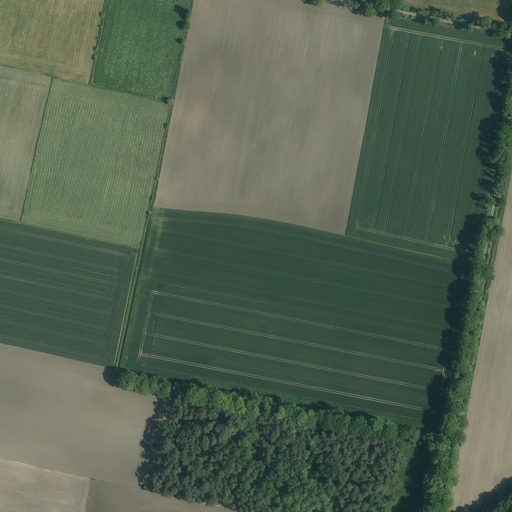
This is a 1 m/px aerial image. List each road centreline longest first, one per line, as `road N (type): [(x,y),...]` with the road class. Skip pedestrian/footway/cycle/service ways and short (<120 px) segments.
road 1 (track): [(437,511),(511,107)]
road 2 (track): [(334,0),(511,34)]
